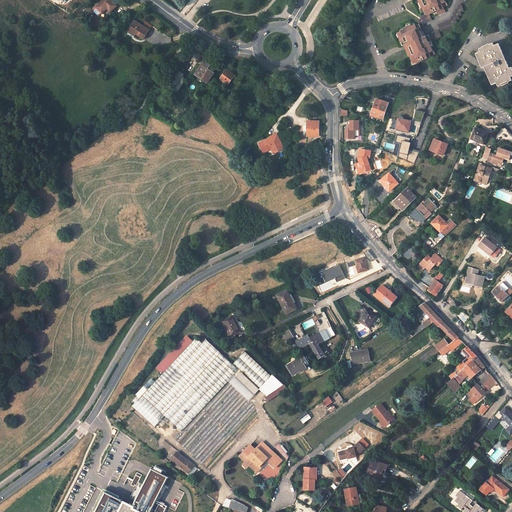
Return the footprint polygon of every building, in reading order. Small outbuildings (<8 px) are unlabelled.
[(107,7),(111,11),(117,5),(111,0),(102,0),(96,7),(102,13),(106,9),(105,8),(107,7)] [(412,60),(413,64),(414,66),(429,60),(428,58),(433,56),(427,43),(425,44),(423,38),(421,38),(419,33),(417,28),(421,26),(420,24),(428,20),(426,15),(433,12),(434,15),(441,11),(440,7),(444,5),(442,1),(441,2),(439,0),(413,0),(415,3),(413,4),(416,9),(417,8),(420,15),(416,17),(417,19),(414,20),(415,24),(412,25),(411,24),(394,31),(395,33),(392,33),(396,42),(397,42),(399,47),(400,47),(405,59),(406,59),(408,62),(412,60)] [(452,27),(452,25),(455,24),(454,21),(458,20),(457,18),(460,16),(459,14),(463,12),(460,5),(456,7),(457,9),(454,11),(455,13),(451,15),(452,17),(449,18),(449,20),(436,25),(439,32),(452,27)] [(133,20),(127,29),(134,33),(141,38),(147,29),(140,25),(133,20)] [(140,25),(147,29),(150,24),(143,20),(140,25)] [(429,42),(440,38),(437,31),(426,36),(429,42)] [(481,59),(484,66),(486,69),(488,69),(490,75),(488,76),(492,84),(496,82),(498,86),(501,84),(501,83),(508,81),(511,80),(510,77),(511,76),(511,68),(511,67),(509,68),(505,57),(503,58),(501,52),(503,51),(500,43),(495,45),(494,42),(480,48),(481,50),(477,52),(480,60),(481,59)] [(203,61),(200,66),(194,73),(207,82),(213,73),(209,70),(212,67),(203,61)] [(183,83),(182,73),(176,69),(166,82),(177,90),(183,83)] [(225,82),(229,85),(232,80),(231,79),(234,75),(226,70),(220,78),(225,82)] [(225,82),(220,78),(217,82),(222,87),(225,82)] [(375,99),(370,115),(382,119),(388,103),(375,99)] [(416,111),(414,120),(421,122),(423,113),(416,111)] [(317,133),(318,120),(315,120),(315,117),(307,117),(307,135),(311,135),(312,133),(317,133)] [(392,128),(396,129),(410,132),(412,122),(399,118),(398,121),(394,120),(392,128)] [(475,127),(471,139),(485,144),(489,132),(475,127)] [(354,130),(345,130),(345,138),(353,139),(354,130)] [(284,150),(277,135),(258,144),(262,153),(271,149),(273,154),(284,150)] [(398,157),(414,163),(419,151),(414,150),(409,150),(409,146),(409,140),(410,138),(404,136),(401,136),(396,135),(396,144),(401,144),(399,149),(396,149),(396,151),(398,151),(398,157)] [(434,138),(430,149),(444,154),(448,144),(434,138)] [(498,164),(502,165),(505,157),(510,159),(511,152),(500,148),(498,155),(490,152),(491,149),(487,148),(484,158),(488,159),(487,160),(492,161),(491,163),(498,165),(498,164)] [(370,158),(371,151),(360,149),(359,157),(359,158),(361,159),(362,162),(360,162),(356,164),(359,174),(371,170),(368,159),(370,158)] [(480,164),(478,170),(480,171),(479,175),(476,174),(474,180),(486,184),(492,168),(480,164)] [(389,173),(381,181),(390,191),(399,183),(389,173)] [(408,187),(394,200),(398,205),(401,202),(405,207),(416,196),(408,187)] [(417,208),(427,219),(433,213),(431,212),(437,206),(429,199),(424,204),(422,203),(417,208)] [(486,214),(480,211),(474,221),(479,225),(486,214)] [(442,231),(446,235),(457,225),(451,219),(447,222),(439,215),(432,222),(438,228),(437,228),(441,232),(442,231)] [(383,233),(378,226),(373,231),(378,238),(383,233)] [(440,240),(446,235),(442,231),(441,232),(436,236),(440,240)] [(485,237),(478,245),(487,252),(487,251),(492,255),(498,247),(485,237)] [(397,251),(394,247),(389,251),(393,255),(397,251)] [(426,267),(430,270),(437,262),(439,264),(443,259),(436,253),(432,258),(428,255),(418,266),(423,270),(426,267)] [(356,264),(358,272),(368,269),(365,256),(355,259),(357,263),(356,264)] [(440,270),(427,289),(433,293),(437,296),(443,285),(439,283),(445,274),(440,270)] [(483,277),(477,275),(477,273),(470,271),(469,274),(468,273),(466,282),(481,286),(483,277)] [(382,285),(374,295),(389,307),(397,297),(382,285)] [(492,292),(502,301),(508,294),(499,285),(492,292)] [(295,303),(288,290),(278,294),(287,313),(295,310),(292,304),(295,303)] [(425,302),(423,304),(418,307),(429,318),(433,322),(439,317),(436,314),(429,307),(425,302)] [(366,309),(358,321),(369,328),(377,316),(366,309)] [(469,317),(462,311),(457,315),(464,322),(469,317)] [(234,335),(241,332),(232,315),(221,320),(229,337),(228,337),(229,341),(235,338),(234,335)] [(452,340),(457,337),(445,324),(439,317),(433,322),(437,326),(442,330),(452,340)] [(423,329),(433,322),(429,318),(420,325),(423,329)] [(317,359),(323,356),(321,352),(326,349),(322,343),(335,336),(331,327),(325,330),(328,335),(323,338),(322,336),(320,332),(308,339),(307,336),(294,342),(299,350),(309,345),(317,359)] [(487,335),(482,329),(477,334),(481,338),(483,340),(487,335)] [(294,341),(288,330),(278,335),(284,346),(294,341)] [(152,381),(132,401),(135,403),(132,407),(154,427),(164,416),(181,432),(228,381),(233,376),(238,370),(232,365),(205,340),(202,343),(196,338),(193,342),(187,336),(157,368),(163,374),(154,382),(152,381)] [(455,345),(459,349),(464,344),(460,340),(457,337),(452,340),(447,344),(442,348),(444,352),(449,348),(449,349),(455,345)] [(444,340),(425,355),(428,359),(442,348),(447,344),(444,340)] [(468,358),(456,369),(459,372),(460,372),(462,370),(477,357),(472,352),(467,347),(462,352),(468,358)] [(370,361),(368,349),(350,353),(352,364),(370,361)] [(244,352),(232,365),(238,370),(240,372),(241,373),(242,372),(243,373),(242,374),(259,389),(266,396),(264,397),(267,401),(287,388),(284,384),(283,385),(272,375),(271,376),(244,352)] [(299,372),(300,373),(305,369),(303,367),(307,364),(302,356),(285,367),(291,377),(299,372)] [(482,364),(477,357),(462,370),(471,378),(484,367),(482,364)] [(243,373),(242,372),(241,373),(240,372),(235,378),(253,395),(259,389),(242,374),(243,373)] [(491,375),(488,372),(478,383),(480,386),(482,384),(491,375)] [(491,375),(482,384),(485,388),(487,390),(495,380),(494,379),(491,375)] [(233,376),(228,381),(230,383),(248,401),(253,395),(235,378),(233,376)] [(454,393),(464,384),(458,378),(456,376),(446,384),(454,393)] [(478,383),(468,393),(472,397),(469,401),(465,404),(470,409),(486,392),(480,386),(478,383)] [(331,400),(326,404),(329,410),(335,406),(331,400)] [(393,419),(380,403),(372,410),(384,426),(393,419)] [(483,404),(478,410),(483,415),(488,409),(483,404)] [(511,414),(505,407),(498,413),(510,426),(505,431),(509,436),(511,433),(511,414)] [(309,416),(302,422),(307,428),(314,422),(309,416)] [(491,431),(500,421),(495,416),(486,426),(491,431)] [(262,442),(257,448),(266,456),(271,450),(262,442)] [(364,449),(358,443),(353,448),(354,449),(338,453),(340,460),(348,458),(348,459),(356,457),(364,449)] [(267,459),(272,464),(275,467),(282,459),(271,450),(266,456),(257,448),(255,450),(249,446),(240,457),(246,462),(243,465),(247,469),(250,466),(257,472),(262,467),(261,466),(267,459)] [(178,453),(172,460),(189,473),(194,466),(178,453)] [(372,460),(366,477),(377,481),(381,472),(382,470),(384,470),(386,465),(372,460)] [(130,502),(104,489),(92,511),(161,511),(165,505),(157,500),(167,475),(149,466),(130,502)] [(198,470),(194,466),(189,473),(187,475),(191,478),(198,470)] [(314,468),(305,468),(304,491),(314,491),(314,480),(314,468)] [(492,476),(487,483),(485,482),(479,489),(486,495),(490,491),(492,492),(493,490),(503,498),(509,489),(492,476)] [(344,488),(347,504),(361,502),(360,492),(356,493),(355,487),(344,488)] [(464,492),(459,498),(463,502),(463,503),(474,511),(479,505),(464,492)] [(246,511),(248,507),(231,500),(229,509),(243,511),(246,511)]
